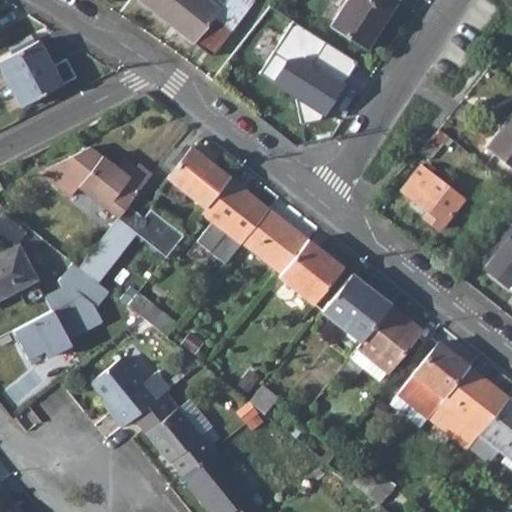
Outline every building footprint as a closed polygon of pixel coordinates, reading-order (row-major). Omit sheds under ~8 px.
[(254,0),(226,0),(218,11),(204,0),(137,0),(211,57),(255,0),(254,0)] [(204,0),(218,11),(226,0),(204,0)] [(346,0),(330,25),(366,48),(396,0),(346,0)] [(293,20),(260,75),(340,122),(358,91),(354,88),(369,64),(293,20)] [(0,58),(0,68),(19,105),(61,83),(37,39),(0,58)] [(511,113),(485,148),(511,168),(511,113)] [(419,150),(430,160),(451,137),(440,128),(419,150)] [(116,165),(102,153),(91,145),(42,170),(70,193),(78,183),(119,215),(127,205),(152,173),(139,163),(136,166),(129,175),(116,165)] [(166,177),(204,208),(229,177),(190,148),(182,158),(170,172),(166,177)] [(170,172),(182,158),(172,149),(161,163),(170,172)] [(124,156),(116,165),(129,175),(136,166),(124,156)] [(422,216),(442,231),(467,199),(421,163),(401,191),(427,210),(422,216)] [(196,240),(225,263),(242,242),(269,209),(229,177),(204,208),(200,213),(211,221),(196,240)] [(119,215),(78,265),(98,281),(136,233),(165,256),(183,234),(150,208),(143,217),(127,205),(119,215)] [(242,242),(281,274),(308,240),(269,209),(242,242)] [(511,213),(499,229),(511,238),(511,235),(511,213)] [(473,260),(508,287),(511,281),(511,238),(499,229),(473,260)] [(278,277),(313,304),(342,266),(308,240),(281,274),(278,277)] [(0,252),(0,295),(34,278),(16,244),(0,252)] [(74,262),(59,281),(63,287),(65,292),(48,301),(52,310),(12,331),(25,354),(42,345),(48,356),(72,343),(69,338),(103,320),(97,309),(111,292),(98,281),(78,265),(74,262)] [(321,311),(360,342),(389,305),(350,274),(321,311)] [(65,292),(63,287),(45,296),(48,301),(65,292)] [(175,324),(136,293),(127,305),(142,316),(166,336),(175,324)] [(356,347),(386,371),(419,329),(389,305),(360,342),(356,347)] [(437,341),(414,370),(389,402),(411,420),(418,410),(427,417),(467,365),(437,341)] [(334,374),(346,383),(361,364),(350,355),(334,374)] [(111,412),(123,426),(135,417),(160,397),(137,368),(134,371),(122,356),(91,380),(114,409),(111,412)] [(467,365),(427,417),(466,448),(468,446),(478,432),(507,396),(467,365)] [(248,401),(263,412),(275,397),(261,385),(248,401)] [(172,458),(184,473),(216,448),(203,432),(200,435),(165,392),(160,397),(135,417),(170,460),(172,458)] [(511,400),(507,396),(478,432),(468,446),(487,462),(498,448),(506,454),(511,459),(511,400)] [(419,426),(427,417),(418,410),(411,420),(419,426)] [(254,511),(260,507),(252,498),(255,496),(216,448),(184,473),(181,476),(209,511),(254,511)] [(511,468),(511,459),(506,454),(501,460),(511,468)] [(340,473),(366,494),(376,481),(349,461),(340,473)] [(366,494),(378,503),(394,484),(382,474),(376,481),(366,494)] [(17,504),(0,483),(0,511),(26,511),(19,502),(17,504)] [(415,511),(429,511),(431,509),(422,503),(415,511)]
